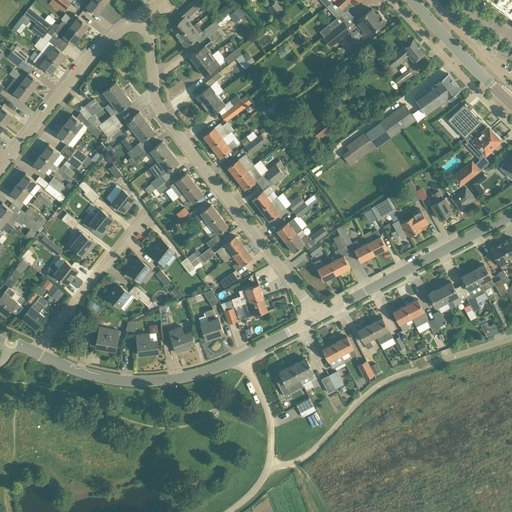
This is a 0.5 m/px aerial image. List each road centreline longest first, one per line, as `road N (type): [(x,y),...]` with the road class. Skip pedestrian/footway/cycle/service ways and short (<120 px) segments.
road 1 (residential): [(316,317),(160,111),(145,15)]
road 2 (residential): [(268,464),(311,452),(383,381),(511,336)]
road 3 (tertiary): [(511,214),(316,317)]
road 4 (tertiary): [(241,356),(204,371),(139,380),(82,372),(35,351)]
road 5 (residential): [(0,170),(92,52),(145,15)]
road 6 (residential): [(35,351),(144,212)]
road 7 (secondary): [(511,104),(412,0)]
